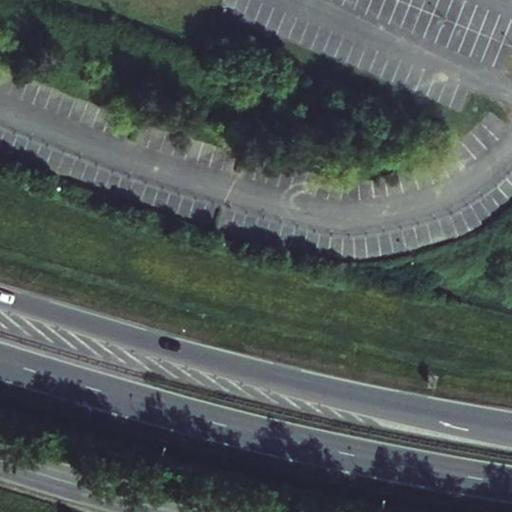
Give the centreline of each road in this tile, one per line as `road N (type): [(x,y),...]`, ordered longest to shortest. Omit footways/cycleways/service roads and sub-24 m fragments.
road 1 (trunk): [(511,427),(174,352),(0,298)]
road 2 (trunk): [(0,361),(285,440),(511,483)]
road 3 (tertiary): [(176,511),(0,463)]
